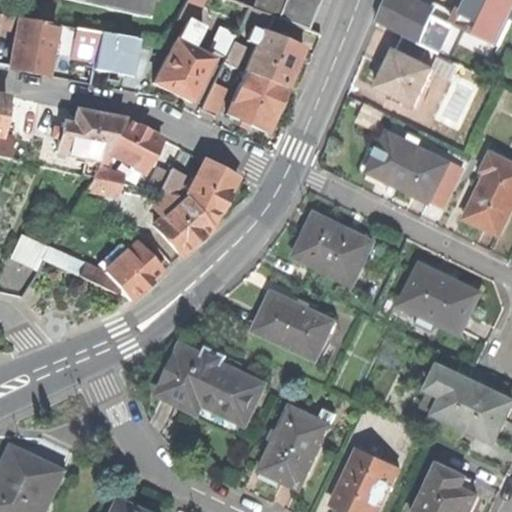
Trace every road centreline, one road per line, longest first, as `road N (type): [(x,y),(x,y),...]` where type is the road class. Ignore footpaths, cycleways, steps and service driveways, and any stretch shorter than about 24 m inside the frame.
road 1 (residential): [(285,173),(135,106),(0,80)]
road 2 (residential): [(87,353),(143,326),(186,289),(253,224),(285,173)]
road 3 (residential): [(511,276),(285,173)]
road 4 (residential): [(242,511),(150,462),(87,353)]
road 5 (residential): [(285,173),(359,0)]
